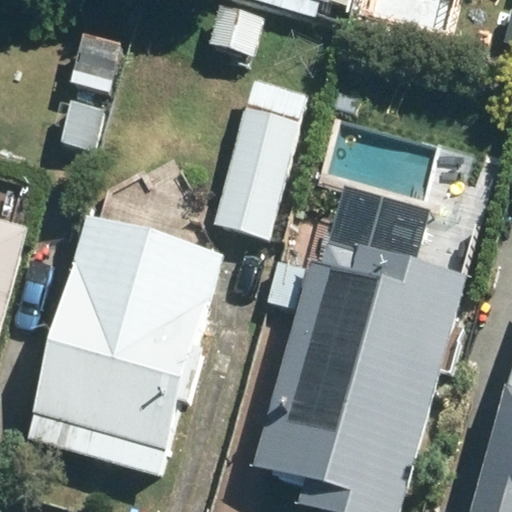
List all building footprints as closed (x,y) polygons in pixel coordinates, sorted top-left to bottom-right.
[(340,0),(307,0),(338,9),(340,0)] [(470,0),(371,0),(367,18),(460,42),(470,0)] [(274,23),(227,11),(216,52),(263,65),(274,23)] [(131,43),(94,38),(86,90),(122,96),(131,43)] [(317,103),(263,87),(220,231),(274,247),(317,103)] [(479,95),(427,91),(423,130),(475,135),(479,95)] [(111,113),(81,106),(70,150),(100,157),(111,113)] [(376,120),(330,107),(304,206),(350,218),(376,120)] [(232,263),(95,224),(33,444),(169,483),(232,263)] [(0,372),(36,238),(0,228),(0,372)] [(329,274),(319,271),(263,476),(312,489),(305,511),(414,511),(476,286),(336,248),(329,274)] [(511,511),(511,423),(486,511),(511,511)]
